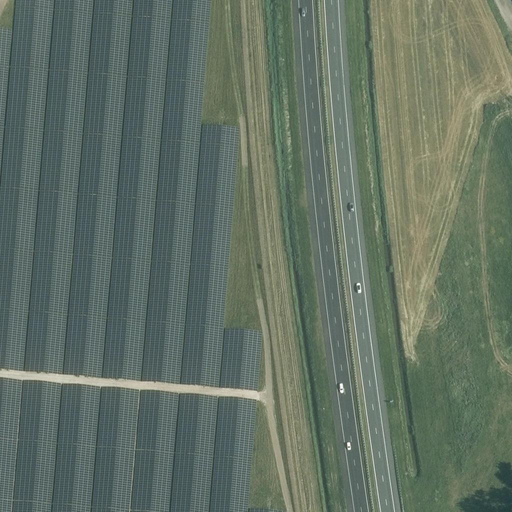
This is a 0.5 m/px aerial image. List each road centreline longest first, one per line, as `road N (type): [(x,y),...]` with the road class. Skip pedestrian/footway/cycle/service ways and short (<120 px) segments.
road 1 (motorway): [(306,0),(317,167),(361,511)]
road 2 (motorway): [(386,511),(331,0)]
